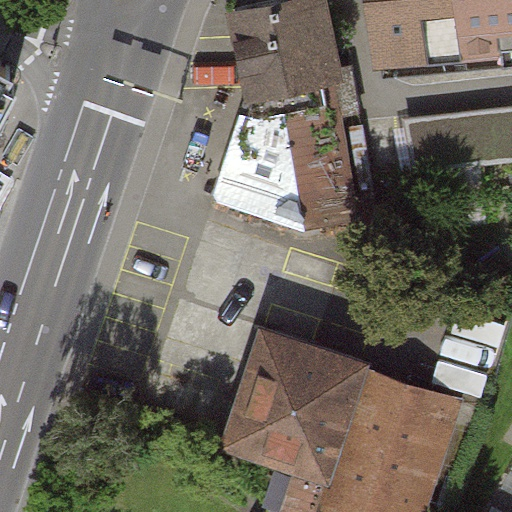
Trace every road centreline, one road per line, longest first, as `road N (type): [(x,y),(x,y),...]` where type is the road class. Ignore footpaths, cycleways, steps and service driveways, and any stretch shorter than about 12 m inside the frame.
road 1 (tertiary): [(0,492),(115,114),(162,0)]
road 2 (tertiary): [(104,0),(0,317)]
